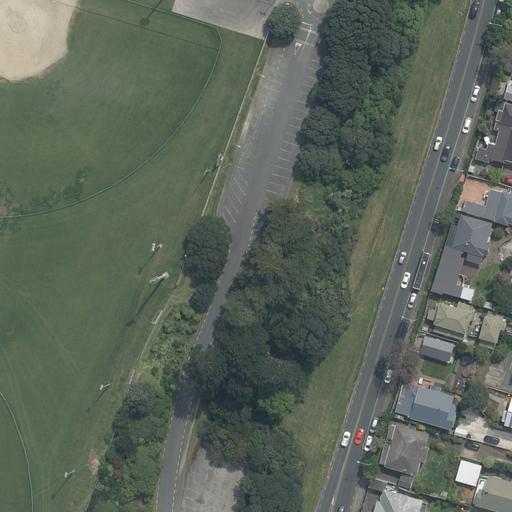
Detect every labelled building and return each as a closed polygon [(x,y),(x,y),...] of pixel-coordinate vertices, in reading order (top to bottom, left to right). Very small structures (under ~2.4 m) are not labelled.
[(511,65),(509,65),(500,94),(511,97),(511,65)] [(476,141),(471,157),(488,163),(490,157),(511,163),(511,103),(499,100),(490,133),(485,132),(482,143),(476,141)] [(511,192),(491,187),(486,204),(465,198),(462,208),(462,209),(511,223),(511,192)] [(492,220),(461,211),(457,225),(450,223),(443,247),(465,253),(464,258),(480,263),(492,220)] [(465,253),(443,247),(431,287),(471,299),(475,285),(458,280),(464,258),(465,253)] [(476,311),(472,310),(473,304),(458,299),(457,304),(440,300),(438,309),(430,306),(427,316),(435,318),(434,321),(436,322),(434,329),(464,338),(470,318),(473,319),(476,311)] [(485,314),(479,335),(482,336),(480,342),(481,343),(493,346),(495,340),(497,340),(503,319),(485,314)] [(411,346),(432,352),(437,336),(418,330),(416,330),(411,346)] [(402,382),(395,410),(410,414),(409,416),(450,427),(457,403),(452,401),(454,393),(409,381),(408,384),(402,382)] [(511,393),(511,394),(503,423),(511,425),(511,393)] [(379,461),(384,462),(383,465),(417,474),(421,458),(425,460),(429,445),(424,444),(428,430),(396,422),(395,424),(390,423),(387,436),(391,437),(390,442),(385,440),(379,461)] [(464,438),(460,454),(478,459),(483,443),(464,438)] [(474,485),(481,464),(459,458),(453,479),(474,485)] [(511,511),(511,479),(486,472),(480,495),(478,494),(476,503),(511,511)] [(377,499),(374,499),(370,511),(415,511),(419,498),(407,494),(406,498),(395,495),(396,491),(381,487),(377,499)]
